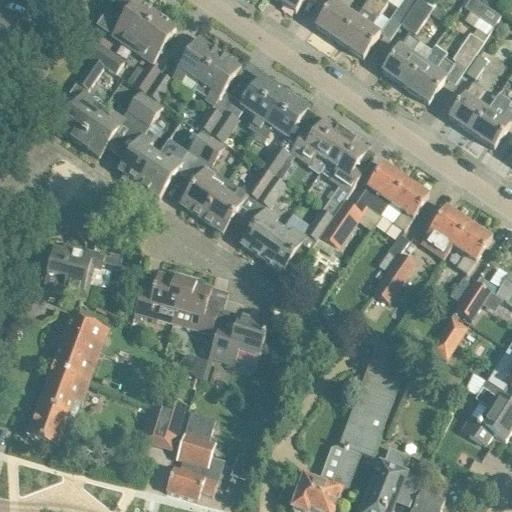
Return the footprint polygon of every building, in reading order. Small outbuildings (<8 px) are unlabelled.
[(3,0),(0,8),(5,11),(9,2),(6,0),(3,0)] [(272,0),(295,16),(306,0),(272,0)] [(381,36),(370,29),(375,22),(376,23),(388,5),(380,0),(370,0),(357,20),(339,46),(363,62),(381,36)] [(401,27),(419,1),(417,0),(405,0),(392,20),(401,27)] [(420,0),(419,1),(401,27),(415,37),(430,16),(441,24),(447,16),(436,9),(439,4),(434,0),(420,0)] [(472,39),(471,38),(454,62),(466,71),(502,20),(472,0),(471,0),(464,11),(470,15),(464,23),(476,32),(472,39)] [(315,29),(339,46),(357,20),(333,3),(315,29)] [(113,39),(132,52),(156,18),(137,4),(120,28),(113,39)] [(1,15),(0,16),(0,63),(1,64),(19,22),(1,15)] [(113,39),(120,28),(104,17),(96,28),(113,39)] [(156,18),(132,52),(153,66),(176,31),(156,18)] [(382,75),(405,91),(423,65),(412,58),(420,45),(410,38),(401,50),(400,49),(382,75)] [(188,78),(199,86),(219,56),(198,42),(172,80),(182,87),(188,78)] [(86,57),(93,62),(105,70),(116,78),(124,66),(104,52),(104,53),(94,46),(86,57)] [(197,129),(203,133),(210,138),(226,115),(235,102),(225,95),(241,71),(219,56),(199,86),(211,94),(205,103),(215,109),(212,112),(210,110),(197,129)] [(477,58),(468,76),(477,80),(486,63),(477,58)] [(423,65),(405,91),(429,107),(447,81),(446,81),(455,69),(444,61),(436,74),(423,65)] [(105,70),(93,62),(77,86),(89,94),(105,70)] [(127,86),(141,95),(146,98),(160,76),(149,68),(144,74),(138,70),(127,86)] [(160,76),(146,98),(153,103),(157,106),(172,84),(160,76)] [(262,81),(242,109),(258,120),(252,129),(259,134),(285,96),(262,81)] [(448,121),(471,136),(487,113),(475,105),(483,93),(473,86),(465,98),(464,98),(448,121)] [(146,98),(141,95),(123,122),(115,117),(109,126),(99,119),(107,107),(79,147),(99,160),(121,128),(130,134),(129,136),(130,137),(153,103),(146,98)] [(59,133),(79,147),(107,107),(95,99),(91,101),(84,96),(59,133)] [(285,96),(259,134),(266,139),(267,140),(274,130),(288,140),(308,112),(285,96)] [(487,113),(471,136),(494,152),(510,129),(509,129),(511,124),(511,111),(509,110),(511,105),(499,96),(487,113)] [(122,180),(137,191),(158,159),(149,153),(154,145),(144,139),(164,110),(157,106),(153,103),(130,137),(139,143),(118,173),(124,177),(122,180)] [(226,115),(210,138),(214,141),(215,139),(225,146),(239,124),(226,115)] [(303,137),(291,155),(311,169),(318,158),(328,165),(346,138),(325,123),(311,143),(303,137)] [(198,163),(214,141),(210,138),(203,133),(188,156),(198,163)] [(259,134),(255,140),(262,145),(266,139),(259,134)] [(346,138),(328,165),(339,172),(332,183),(350,196),(362,178),(354,172),(368,152),(346,138)] [(215,139),(214,141),(198,163),(207,170),(181,208),(202,222),(228,184),(216,176),(217,175),(212,171),(227,149),(224,147),(225,146),(215,139)] [(261,170),(274,179),(289,158),(276,149),(261,170)] [(158,159),(137,191),(151,201),(153,197),(159,201),(183,166),(173,159),(168,166),(158,159)] [(64,160),(50,179),(72,196),(86,176),(64,160)] [(367,191),(357,205),(381,221),(390,207),(406,184),(383,168),(367,191)] [(250,215),(274,179),(261,170),(245,194),(241,191),(240,192),(228,184),(202,222),(223,236),(241,209),(250,215)] [(242,248),(262,262),(281,233),(273,228),(278,221),(269,215),(287,190),(280,185),(281,184),(274,179),(250,215),(260,222),(242,248)] [(429,199),(406,184),(390,207),(402,215),(394,228),(404,235),(413,222),(429,199)] [(333,221),(320,241),(338,253),(363,217),(345,205),(340,211),(333,221)] [(461,216),(459,220),(445,211),(421,247),(444,263),(453,250),(469,227),(467,226),(470,222),(461,216)] [(309,257),(320,241),(333,221),(320,213),(303,238),(295,232),(290,239),(281,233),(262,262),(282,275),(299,250),(309,257)] [(469,227),(453,250),(465,258),(456,271),(467,278),(475,265),(476,266),(492,242),(469,227)] [(379,270),(387,276),(409,245),(400,239),(379,270)] [(93,288),(102,291),(107,274),(101,273),(105,258),(68,248),(66,253),(54,250),(47,276),(66,281),(62,294),(89,302),(93,288)] [(401,258),(374,298),(389,309),(417,269),(401,258)] [(136,312),(134,316),(158,323),(173,327),(176,316),(187,279),(175,276),(174,281),(158,277),(153,296),(141,293),(136,312)] [(495,298),(511,308),(511,278),(510,277),(495,298)] [(176,316),(173,327),(188,331),(211,338),(213,334),(215,326),(218,315),(207,311),(212,292),(196,288),(198,283),(187,279),(176,316)] [(450,299),(459,305),(471,288),(462,282),(450,299)] [(474,285),(455,314),(472,325),(491,296),(474,285)] [(71,318),(50,378),(70,386),(72,381),(89,387),(109,332),(90,325),(71,318)] [(218,331),(209,361),(234,369),(239,354),(259,360),(270,326),(250,320),(249,324),(238,320),(232,339),(218,335),(219,331),(218,331)] [(442,335),(429,355),(442,363),(450,361),(459,346),(442,335)] [(372,461),(394,398),(409,358),(377,347),(363,386),(340,448),(331,451),(320,482),(304,476),(291,511),(335,511),(343,492),(347,493),(360,456),(372,461)] [(511,373),(500,366),(493,376),(506,384),(506,385),(511,388),(511,373)] [(50,378),(27,440),(57,451),(64,432),(65,429),(72,432),(82,407),(89,387),(72,381),(70,386),(50,378)] [(0,382),(0,393),(7,395),(8,389),(5,384),(0,382)] [(490,413),(481,426),(470,419),(461,433),(485,449),(494,437),(506,445),(511,435),(511,410),(497,401),(496,402),(483,393),(476,404),(490,413)] [(150,410),(140,445),(174,455),(187,408),(166,403),(163,414),(150,410)] [(174,472),(166,495),(198,505),(201,495),(213,499),(218,485),(205,481),(216,447),(209,445),(215,424),(191,417),(176,463),(182,465),(180,474),(174,472)] [(250,424),(247,431),(260,436),(262,428),(250,424)] [(384,467),(381,466),(362,511),(392,511),(399,496),(412,502),(421,483),(404,477),(411,460),(389,452),(384,467)] [(411,511),(441,511),(445,504),(420,494),(411,511)]
